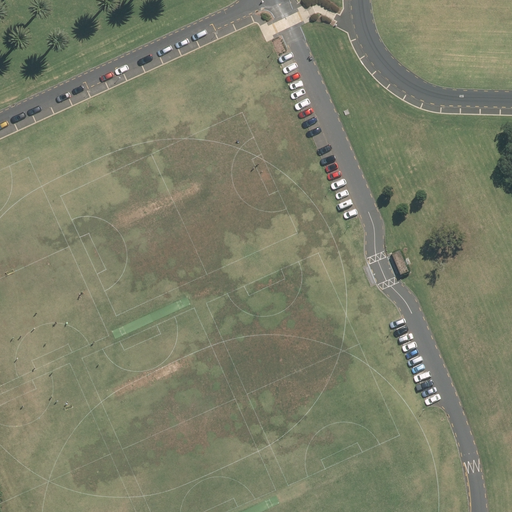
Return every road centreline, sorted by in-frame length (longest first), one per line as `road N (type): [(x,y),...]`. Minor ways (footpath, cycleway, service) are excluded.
road 1 (residential): [(277,0),(369,211),(381,270),(413,313),(461,425),(481,511)]
road 2 (residential): [(0,120),(260,0)]
road 3 (residential): [(362,0),(373,47),(406,81),(442,95),(511,100)]
